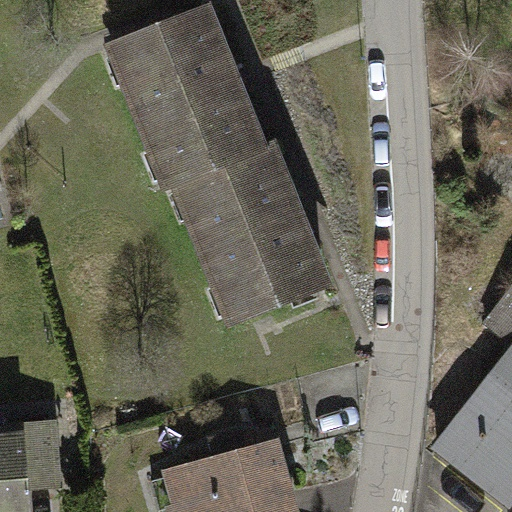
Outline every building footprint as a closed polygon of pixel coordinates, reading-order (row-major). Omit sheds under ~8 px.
[(179,182),(260,149),(204,10),(114,46),(170,185),(179,182)] [(179,182),(235,322),(324,286),(268,146),(260,149),(179,182)] [(511,341),(511,351),(437,446),(509,502),(511,498),(511,286),(485,320),(511,341)] [(0,441),(0,498),(26,497),(25,486),(58,484),(53,423),(4,426),(3,441),(0,441)] [(185,507),(186,511),(291,511),(273,444),(240,453),(235,435),(215,440),(220,459),(171,473),(181,508),(185,507)]
